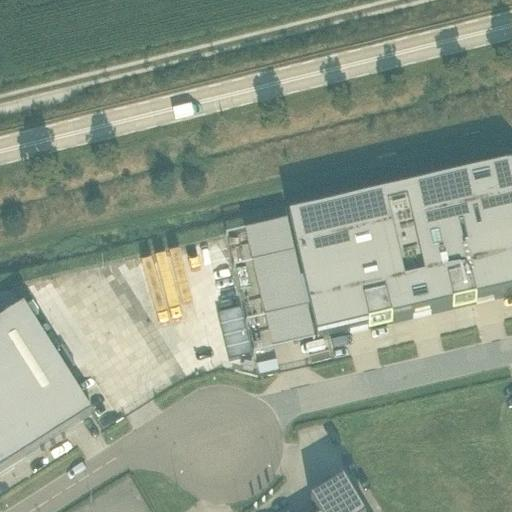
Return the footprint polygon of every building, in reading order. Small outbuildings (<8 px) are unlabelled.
[(289,223),(317,342),(511,296),(511,173),(510,171),(289,223)] [(203,317),(232,270),(212,257),(209,263),(196,255),(193,260),(179,251),(154,292),(176,306),(178,301),(203,317)] [(110,270),(51,303),(82,359),(154,319),(132,280),(119,287),(110,270)] [(239,300),(214,306),(226,353),(250,347),(239,300)] [(0,473),(91,416),(24,309),(0,324),(0,473)] [(202,350),(166,369),(171,379),(207,361),(202,350)] [(430,462),(420,472),(387,492),(399,511),(511,511),(511,416),(457,450),(443,453),(444,457),(433,464),(430,462)] [(358,511),(343,485),(322,498),(323,499),(327,497),(331,504),(317,511),(358,511)]
